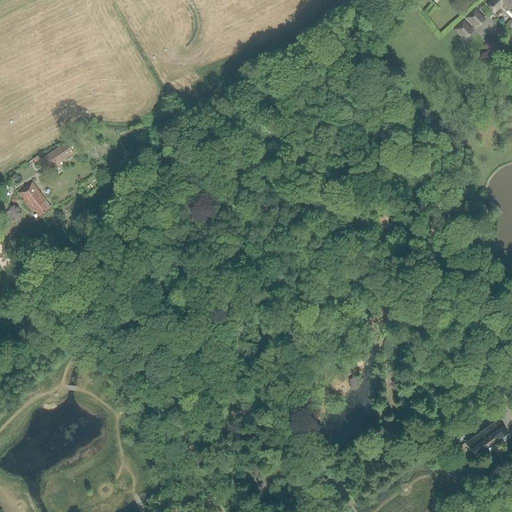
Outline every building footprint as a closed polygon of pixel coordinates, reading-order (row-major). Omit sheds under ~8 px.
[(511,0),(492,0),(487,6),(493,13),(501,6),(504,9),(505,8),(511,14),(511,0)] [(485,20),(474,9),(464,19),(475,30),(485,20)] [(474,32),(462,20),(452,30),(464,43),(474,32)] [(49,162),(52,167),(73,153),(66,143),(35,164),(38,169),(49,162)] [(32,212),(34,210),(40,217),(51,208),(31,183),(17,193),(32,212)] [(476,457),(507,434),(497,420),(465,443),(476,457)]
